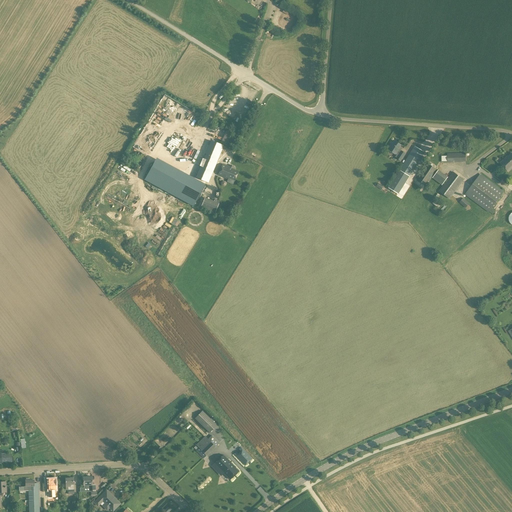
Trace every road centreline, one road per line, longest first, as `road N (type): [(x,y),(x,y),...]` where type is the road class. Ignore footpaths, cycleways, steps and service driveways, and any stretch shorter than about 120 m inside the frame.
road 1 (tertiary): [(257,511),(350,453),(511,390)]
road 2 (unclassified): [(127,0),(321,115)]
road 3 (unclassified): [(192,511),(129,463),(0,471)]
road 4 (unclassified): [(321,115),(511,132)]
